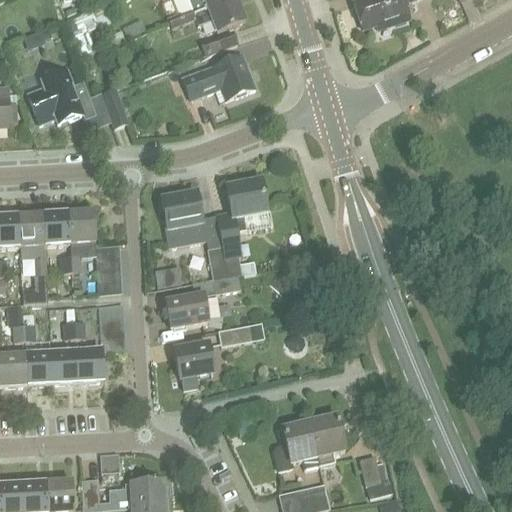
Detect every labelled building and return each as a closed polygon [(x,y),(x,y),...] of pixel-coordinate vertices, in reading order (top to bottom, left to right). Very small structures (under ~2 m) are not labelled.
[(207,13),(235,1),(234,0),(184,0),(190,14),(179,18),(182,27),(194,22),(192,18),(206,12),(207,13)] [(403,6),(420,0),(376,0),(354,8),(363,33),(389,24),(391,27),(408,21),(403,6)] [(216,36),(244,25),(235,1),(207,13),(206,12),(192,18),(194,22),(197,29),(211,23),(216,36)] [(73,21),(75,35),(101,31),(99,16),(73,21)] [(182,27),(179,18),(167,23),(170,32),(182,27)] [(200,47),(205,61),(237,49),(232,35),(200,47)] [(218,107),(254,93),(241,60),(180,83),(189,104),(213,94),(218,107)] [(28,98),(40,129),(55,123),(57,129),(84,119),(68,75),(42,84),(44,92),(28,98)] [(9,126),(15,126),(14,108),(8,109),(7,91),(0,91),(0,131),(10,130),(9,126)] [(116,96),(102,101),(108,122),(113,134),(127,129),(116,96)] [(95,127),(108,122),(102,101),(97,103),(96,100),(85,104),(85,105),(87,105),(95,127)] [(232,236),(237,235),(271,229),(269,215),(265,215),(260,185),(226,191),(231,220),(229,221),(232,236)] [(195,197),(161,203),(166,233),(164,233),(168,252),(205,245),(206,245),(202,226),(200,227),(195,197)] [(68,217),(69,249),(95,248),(93,215),(68,217)] [(42,218),(44,250),(69,249),(68,217),(42,218)] [(17,219),(19,252),(44,250),(42,218),(17,219)] [(0,220),(0,252),(19,252),(17,219),(0,220)] [(220,250),(226,281),(238,279),(240,279),(237,263),(241,262),(237,235),(232,236),(229,221),(215,223),(220,250)] [(95,263),(120,262),(119,249),(95,250),(95,263)] [(226,281),(220,250),(206,253),(212,284),(226,281)] [(21,282),(21,256),(7,256),(7,282),(21,282)] [(80,261),(70,262),(71,277),(81,277),(80,261)] [(58,262),(59,278),(71,277),(70,262),(58,262)] [(96,275),(120,273),(120,262),(95,263),(96,275)] [(46,279),(45,263),(35,264),(36,279),(46,279)] [(97,287),(121,286),(120,273),(96,275),(97,287)] [(157,293),(165,291),(162,276),(154,277),(157,293)] [(215,299),(240,294),(238,279),(226,281),(212,284),(212,285),(192,289),(194,301),(165,306),(170,333),(207,327),(203,301),(214,298),(215,299)] [(97,298),(122,297),(121,286),(97,287),(97,298)] [(98,322),(123,321),(122,309),(98,310),(98,322)] [(24,347),(23,331),(22,331),(21,311),(12,311),(14,347),(24,347)] [(99,333),(124,332),(123,321),(98,322),(99,333)] [(86,344),(85,327),(74,328),(75,344),(86,344)] [(64,344),(75,344),(74,328),(63,328),(64,344)] [(34,330),(23,331),(24,347),(35,346),(34,330)] [(249,331),(218,336),(221,351),(251,346),(249,331)] [(99,346),(124,344),(124,332),(99,333),(99,346)] [(100,358),(125,357),(124,344),(99,346),(100,354),(100,358)] [(195,381),(213,378),(207,347),(174,353),(179,384),(181,384),(183,394),(197,391),(195,381)] [(73,355),(75,388),(102,387),(100,358),(100,354),(73,355)] [(49,357),(50,389),(75,388),(73,355),(49,357)] [(50,389),(49,357),(24,358),(26,391),(50,389)] [(0,359),(0,365),(1,392),(26,391),(24,358),(0,359)] [(331,457),(344,454),(336,420),(308,426),(318,470),(333,466),(331,457)] [(318,470),(308,426),(282,432),(286,449),(276,452),(274,456),(279,474),(293,471),(292,466),(302,464),(304,473),(318,470)] [(369,504),(371,504),(391,499),(388,486),(381,488),(374,461),(359,465),(365,492),(366,492),(369,504)] [(97,483),(81,484),(82,511),(98,511),(98,507),(97,483)] [(45,485),(46,511),(72,511),(71,484),(45,485)] [(20,487),(21,511),(46,511),(45,485),(20,487)] [(110,506),(98,507),(98,511),(144,511),(168,511),(166,490),(163,490),(163,485),(125,487),(125,493),(109,494),(110,506)] [(0,487),(0,511),(21,511),(20,487),(0,487)] [(328,511),(324,490),(278,500),(281,511),(328,511)]
